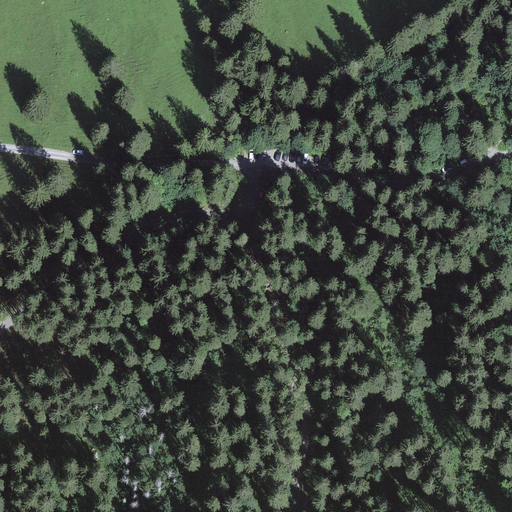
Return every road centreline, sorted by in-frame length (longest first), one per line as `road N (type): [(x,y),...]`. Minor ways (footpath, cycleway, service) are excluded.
road 1 (track): [(0,147),(406,183),(485,160)]
road 2 (track): [(264,168),(239,213),(151,223),(61,277),(0,330)]
